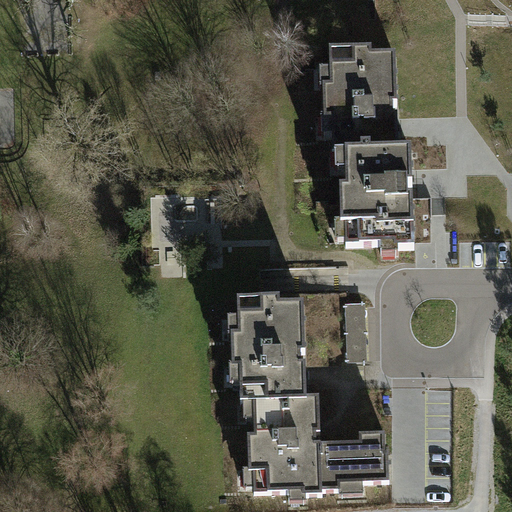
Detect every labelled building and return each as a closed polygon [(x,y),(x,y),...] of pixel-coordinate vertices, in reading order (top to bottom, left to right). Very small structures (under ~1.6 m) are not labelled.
[(332,124),(333,156),(412,155),(412,152),(398,152),(398,119),(393,119),(393,107),(397,107),(396,59),(372,59),(372,54),(330,55),(331,89),(324,90),(324,124),(332,124)] [(413,188),(412,155),(333,156),(333,158),(346,157),(347,191),(340,191),(341,227),(345,227),(346,248),(395,247),(395,251),(414,251),(413,199),(408,199),(408,188),(413,188)] [(240,370),(241,403),(319,401),(319,399),(307,400),(306,366),(301,366),(301,355),(305,355),(304,306),(280,306),(280,300),(237,302),(239,336),(231,337),(232,371),(240,370)] [(368,364),(365,305),(346,305),(348,364),(368,364)] [(321,436),(319,401),(241,403),(241,405),(254,404),(255,438),(248,438),(249,475),(254,474),(254,496),(303,494),(303,499),(323,498),(323,494),(341,493),(340,486),(390,485),(389,455),(385,455),(385,436),(360,437),(360,445),(317,447),(316,436),(321,436)]
